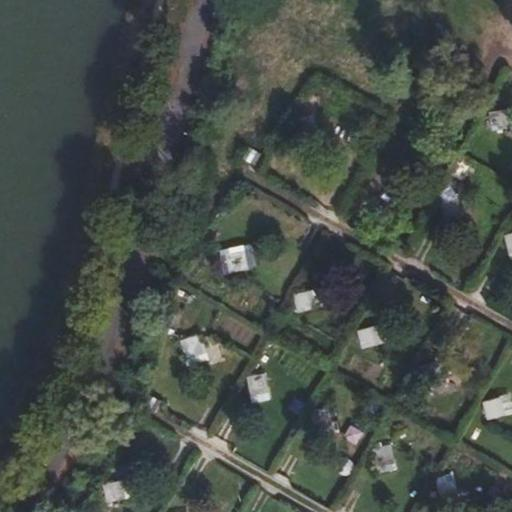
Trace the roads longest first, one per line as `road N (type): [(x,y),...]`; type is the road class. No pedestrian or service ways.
road 1 (residential): [(41,511),(99,382),(211,0)]
road 2 (track): [(511,328),(176,137)]
road 3 (track): [(319,511),(99,382)]
